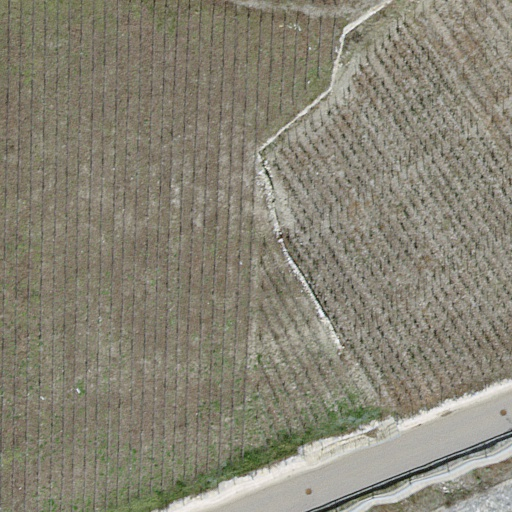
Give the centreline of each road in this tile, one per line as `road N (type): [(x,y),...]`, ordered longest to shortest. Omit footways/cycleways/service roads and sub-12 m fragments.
road 1 (primary): [(511,197),(0,314)]
road 2 (unclassified): [(254,511),(511,407)]
